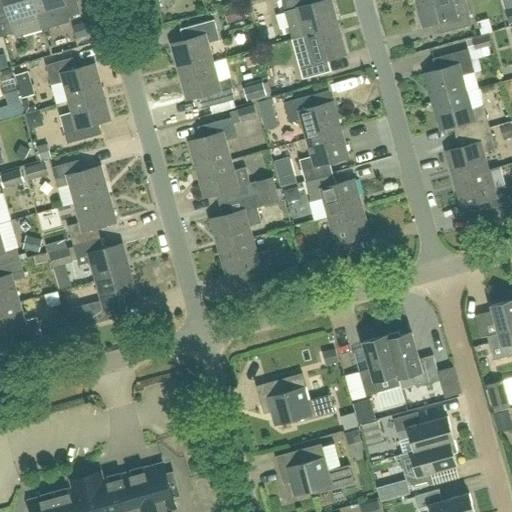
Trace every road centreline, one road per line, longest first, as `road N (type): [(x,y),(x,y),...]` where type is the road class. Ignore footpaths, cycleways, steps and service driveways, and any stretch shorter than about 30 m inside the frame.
road 1 (residential): [(201,336),(110,0)]
road 2 (residential): [(440,270),(364,0)]
road 3 (residential): [(507,511),(440,270)]
road 4 (unclassified): [(201,336),(440,270)]
road 5 (unclassified): [(0,392),(201,336)]
road 6 (residential): [(250,511),(201,336)]
